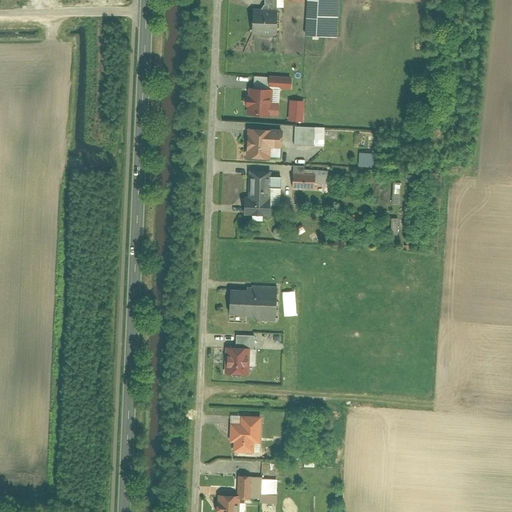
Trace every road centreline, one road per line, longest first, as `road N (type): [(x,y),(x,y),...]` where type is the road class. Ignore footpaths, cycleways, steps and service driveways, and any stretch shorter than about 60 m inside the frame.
road 1 (tertiary): [(123,511),(146,0)]
road 2 (unclassified): [(195,511),(217,0)]
road 3 (track): [(200,389),(429,405)]
road 4 (track): [(145,14),(0,14)]
